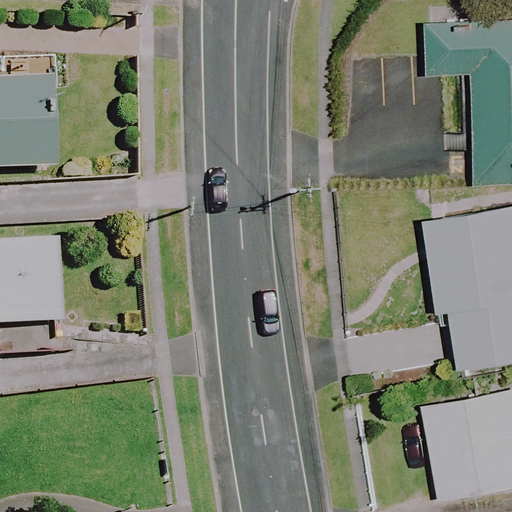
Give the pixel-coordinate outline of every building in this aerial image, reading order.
[(511,16),(428,19),(429,73),(473,72),(476,182),(511,180),(511,16)] [(0,170),(44,170),(42,81),(0,82),(0,170)] [(511,356),(511,202),(424,216),(438,308),(449,306),(458,365),(511,356)] [(0,360),(58,359),(57,325),(54,241),(0,243),(0,360)] [(511,511),(511,388),(424,403),(440,497),(511,484),(511,511)]
